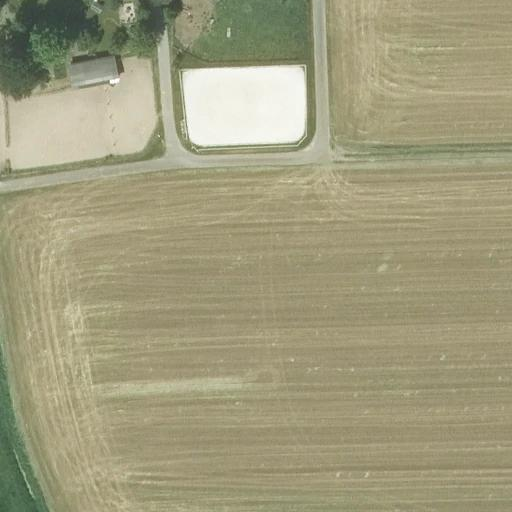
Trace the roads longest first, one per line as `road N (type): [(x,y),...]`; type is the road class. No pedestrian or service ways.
road 1 (track): [(511,153),(322,155)]
road 2 (unknown): [(149,0),(183,158)]
